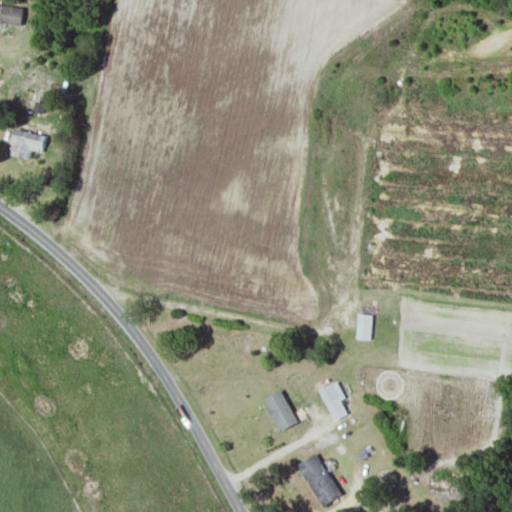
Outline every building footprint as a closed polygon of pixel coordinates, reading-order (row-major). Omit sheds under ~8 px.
[(0,23),(21,27),(24,9),(0,5),(0,23)] [(378,115),(511,126),(511,161),(375,149),(378,115)] [(31,160),(33,150),(44,153),(48,137),(18,129),(11,155),(31,160)] [(371,184),(511,196),(511,229),(368,217),(371,184)] [(365,252),(511,264),(511,292),(363,279),(365,252)] [(372,314),(358,314),(358,340),(372,340),(372,314)] [(320,390),(335,421),(351,413),(336,382),(320,390)] [(298,424),(284,391),(267,398),(281,431),(298,424)] [(324,506),(341,497),(318,455),(301,464),(324,506)]
